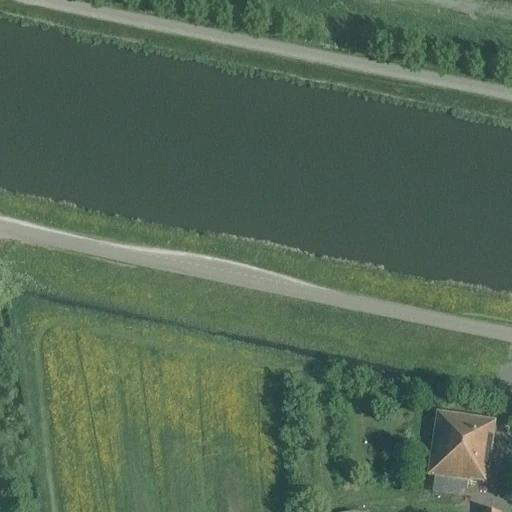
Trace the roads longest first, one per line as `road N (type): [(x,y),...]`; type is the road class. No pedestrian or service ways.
road 1 (tertiary): [(511,335),(0,226)]
road 2 (unclassified): [(511,97),(23,0)]
